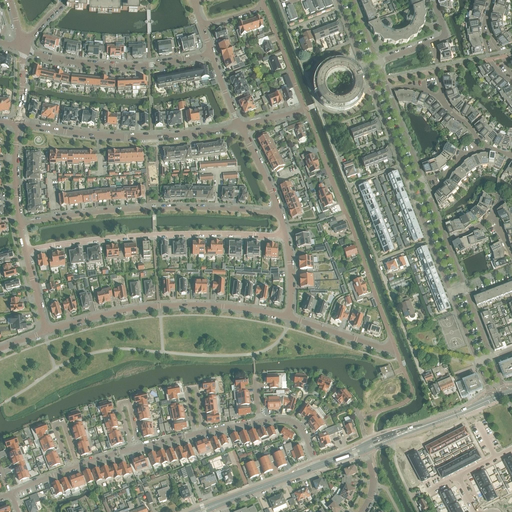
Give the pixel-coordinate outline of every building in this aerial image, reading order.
[(140,0),(71,0),(71,1),(70,2),(70,3),(68,5),(71,8),(89,9),(89,11),(120,13),(120,10),(140,11),(140,0)] [(310,0),(306,0),(307,2),(304,3),(307,10),(309,9),(311,13),(315,12),(310,0)] [(320,0),(314,0),(313,1),(316,8),(319,7),(320,10),(324,9),(320,0)] [(450,0),(441,0),(439,1),(440,8),(452,9),(450,3),(451,3),(450,0)] [(486,0),(475,1),(473,7),(485,9),(486,4),(485,4),(486,0)] [(506,3),(497,0),(495,0),(495,7),(504,10),(506,3)] [(374,9),(372,4),(363,8),(365,13),(374,9)] [(411,23),(410,25),(409,28),(408,28),(407,29),(406,30),(405,31),(404,31),(402,32),(407,43),(409,40),(410,41),(411,41),(412,41),(412,40),(413,40),(413,39),(413,38),(416,37),(418,33),(419,33),(420,33),(421,32),(421,31),(421,30),(420,30),(423,27),(423,24),(424,24),(424,23),(425,23),(425,22),(426,21),(425,21),(425,20),(425,19),(424,19),(426,16),(424,12),(425,12),(425,11),(426,11),(426,10),(425,9),(424,8),(423,8),(424,4),(412,8),(406,11),(405,11),(404,12),(404,13),(403,13),(403,14),(403,15),(403,16),(403,17),(404,18),(405,19),(406,19),(406,20),(406,21),(407,22),(408,22),(411,23)] [(292,5),(288,6),(289,8),(286,10),(291,21),(297,18),(292,5)] [(473,7),(472,13),(472,14),(481,16),(484,9),(485,9),(473,7)] [(492,15),(504,16),(506,10),(504,10),(495,7),(493,12),(492,15)] [(376,14),(374,9),(365,13),(367,18),(376,14)] [(468,24),(480,23),(481,16),(472,14),(472,13),(470,13),(469,18),(470,19),(468,24)] [(369,23),(378,19),(376,14),(367,18),(369,23)] [(492,24),(503,22),(504,16),(492,15),(492,21),(492,24)] [(264,25),(261,19),(261,17),(255,19),(258,30),(264,28),(263,26),(264,25)] [(390,31),(392,29),(391,29),(392,27),(392,26),(392,25),(391,25),(391,24),(392,24),(392,23),(392,22),(391,21),(391,20),(390,20),(390,19),(389,19),(388,19),(388,18),(387,18),(386,19),(379,21),(367,26),(370,28),(370,29),(370,30),(370,31),(371,32),(372,32),(373,32),(374,36),(377,37),(377,38),(377,39),(378,39),(378,40),(379,40),(380,40),(381,40),(384,43),(387,42),(387,43),(388,44),(389,45),(390,45),(390,44),(391,44),(392,43),(395,45),(398,44),(399,44),(399,45),(400,45),(401,45),(402,44),(403,44),(403,43),(407,43),(402,32),(401,32),(399,33),(398,33),(397,33),(395,33),(390,31)] [(258,30),(255,19),(254,19),(249,21),(252,31),(258,30)] [(344,28),(343,26),(343,25),(342,24),(342,23),(341,22),(340,21),(339,20),(338,19),(338,20),(335,24),(338,33),(344,34),(344,33),(344,32),(344,30),(344,29),(344,28)] [(252,31),(249,21),(244,23),(243,23),(247,34),(247,33),(252,31)] [(494,33),(504,28),(503,22),(492,24),(493,30),(494,33)] [(247,34),(243,23),(237,25),(238,27),(239,30),(236,31),(239,38),(242,37),(241,35),(247,34)] [(468,24),(469,31),(479,30),(480,23),(468,24)] [(338,33),(335,24),(330,26),(334,35),(338,33)] [(498,41),(507,34),(504,28),(494,33),(496,38),(498,41)] [(227,36),(225,30),(223,31),(222,29),(216,31),(216,33),(214,34),(216,40),(222,38),(222,41),(230,38),(229,35),(227,36)] [(469,31),(467,31),(468,37),(469,37),(470,42),(469,42),(470,42),(480,37),(479,30),(469,31)] [(320,40),(317,31),(312,33),(316,42),(320,40)] [(304,52),(312,48),(309,41),(313,39),(310,32),(303,35),(304,39),(299,41),(304,52)] [(507,34),(498,41),(503,47),(511,43),(511,41),(510,39),(510,38),(511,36),(511,35),(510,33),(509,32),(507,34)] [(195,35),(186,37),(189,50),(193,49),(195,48),(194,44),(197,43),(195,35)] [(49,49),(52,38),(51,38),(43,36),(42,43),(45,44),(44,47),(45,47),(45,48),(49,49)] [(58,47),(60,40),(57,39),(57,37),(52,36),(51,38),(52,38),(49,49),(53,50),(53,49),(54,50),(55,46),(58,47)] [(189,50),(186,37),(177,39),(179,47),(182,47),(183,51),(186,51),(189,50)] [(272,47),(270,42),(269,42),(267,37),(257,41),(259,46),(261,45),(263,49),(264,48),(267,54),(274,51),(272,47)] [(481,44),(480,37),(470,42),(470,44),(467,45),(470,50),(471,50),(481,44)] [(231,47),(229,42),(231,41),(230,38),(222,41),(223,43),(218,45),(220,51),(231,47)] [(173,40),(164,41),(166,55),(169,54),(172,53),(171,49),(174,48),(173,40)] [(71,54),(73,43),(64,41),(63,48),(66,49),(66,52),(67,52),(67,53),(71,54)] [(166,55),(164,41),(154,43),(155,51),(159,50),(159,55),(162,55),(166,55)] [(80,51),(81,44),(73,43),(71,54),(75,54),(76,54),(76,51),(80,51)] [(94,43),(94,45),(93,57),(97,57),(97,56),(98,57),(98,53),(102,54),(102,46),(99,46),(99,44),(94,43)] [(450,53),(452,53),(452,52),(451,52),(450,49),(451,49),(449,44),(438,48),(441,55),(450,53)] [(481,44),(471,50),(470,50),(468,50),(470,56),(484,53),(483,48),(482,48),(481,44)] [(93,57),(94,45),(86,45),(85,52),(88,52),(88,56),(89,56),(93,57)] [(138,58),(137,46),(129,47),(129,54),(132,54),(132,57),(134,57),(134,58),(138,58)] [(145,46),(137,46),(138,58),(141,57),(143,57),(142,53),(146,53),(145,46)] [(115,58),(115,47),(107,47),(107,54),(110,54),(110,57),(111,57),(111,58),(115,58)] [(124,47),(115,47),(115,58),(119,58),(119,57),(120,57),(120,54),(124,54),(124,47)] [(233,53),(231,47),(220,51),(222,57),(233,53)] [(235,59),(233,54),(233,53),(222,57),(224,62),(235,59)] [(450,53),(441,55),(441,63),(452,60),(450,53)] [(281,69),(279,64),(278,64),(277,62),(278,61),(277,57),(271,59),(270,56),(262,59),(264,63),(269,61),(273,71),(276,70),(277,71),(281,69)] [(9,69),(11,62),(12,58),(7,57),(7,58),(4,57),(0,68),(2,69),(2,67),(9,69)] [(237,65),(235,59),(224,62),(226,68),(231,67),(233,71),(240,68),(238,64),(237,65)] [(363,93),(361,92),(362,88),(362,86),(361,81),(364,81),(364,80),(362,75),(359,71),(359,70),(356,67),(355,66),(351,64),(351,63),(347,62),(346,61),(344,60),(342,60),(339,60),(337,60),(335,60),(333,61),(331,61),(329,62),(327,63),(325,64),(323,66),(321,67),(320,69),(318,70),(317,72),(316,74),(315,76),(314,78),(314,80),(313,83),(313,85),(313,87),(313,89),(314,91),(314,94),(316,93),(320,101),(319,102),(320,102),(323,106),(324,106),(328,109),(333,111),(334,111),(338,111),(339,111),(344,111),(345,111),(349,109),(354,107),(354,106),(358,103),(361,99),(361,98),(363,94),(364,93),(363,93)] [(484,78),(493,72),(489,66),(478,69),(479,69),(481,74),(478,75),(481,80),(484,79),(484,78)] [(39,81),(42,68),(33,67),(32,71),(33,71),(32,77),(38,79),(38,80),(39,81)] [(214,79),(212,72),(208,73),(208,71),(208,67),(202,68),(203,69),(199,70),(199,69),(201,81),(202,81),(202,82),(209,80),(212,80),(212,81),(214,81),(214,79)] [(47,80),(49,70),(45,69),(45,70),(42,70),(42,69),(42,68),(39,81),(39,82),(40,82),(40,80),(46,81),(47,80)] [(202,83),(201,81),(199,69),(199,70),(196,70),(192,71),(194,83),(200,81),(201,83),(202,83)] [(53,84),(56,72),(55,71),(55,72),(52,72),(52,71),(49,70),(47,80),(52,82),(52,84),(53,84)] [(244,81),(242,75),(243,74),(242,70),(235,73),(236,77),(231,79),(231,80),(230,80),(232,85),(233,84),(233,85),(244,81)] [(194,83),(192,71),(189,72),(189,71),(185,72),(187,82),(187,83),(193,82),(193,84),(194,84),(194,83)] [(60,84),(63,73),(56,72),(53,84),(53,85),(54,85),(54,83),(60,84)] [(187,82),(185,72),(181,73),(178,74),(178,73),(180,85),(182,85),(181,83),(187,82)] [(484,78),(484,79),(484,78),(487,81),(486,81),(490,85),(498,78),(493,72),(484,78)] [(70,80),(69,80),(70,76),(63,74),(63,73),(60,84),(60,85),(61,86),(62,84),(68,85),(69,85),(70,80)] [(180,85),(178,73),(178,74),(175,74),(174,74),(171,75),(173,85),(179,84),(179,85),(180,85)] [(444,83),(455,83),(455,77),(454,77),(454,74),(455,74),(455,73),(444,76),(444,83)] [(78,88),(79,76),(76,76),(76,75),(72,75),(72,76),(71,80),(70,80),(69,85),(71,85),(77,86),(77,88),(78,88)] [(173,85),(171,75),(167,75),(167,76),(164,76),(166,90),(168,90),(167,88),(173,87),(173,85)] [(288,75),(283,77),(286,85),(288,89),(289,90),(293,88),(293,87),(291,84),(288,75)] [(166,90),(164,76),(164,77),(160,77),(156,77),(157,81),(159,89),(165,88),(165,90),(166,90)] [(92,90),(92,89),(93,78),(86,77),(85,87),(85,88),(91,88),(91,90),(92,90)] [(100,88),(100,79),(93,78),(92,89),(94,90),(94,88),(100,88)] [(107,91),(108,78),(101,78),(100,79),(100,88),(106,89),(105,91),(107,91)] [(114,90),(115,79),(111,79),(111,80),(108,79),(108,78),(107,91),(108,91),(108,89),(114,90)] [(498,78),(490,85),(495,91),(496,89),(504,82),(498,78)] [(246,86),(244,81),(233,85),(236,90),(246,86)] [(504,82),(496,89),(500,94),(510,89),(508,86),(504,82)] [(251,94),(248,85),(246,86),(236,90),(236,91),(235,91),(237,96),(238,96),(243,94),(244,97),(251,94)] [(292,96),(290,92),(289,92),(289,90),(288,89),(282,91),(284,97),(286,102),(288,101),(289,102),(292,101),(291,100),(292,100),(291,96),(292,96)] [(511,92),(510,89),(500,94),(502,99),(503,99),(505,101),(504,102),(511,96),(511,92)] [(282,98),(284,97),(282,91),(282,90),(273,93),(278,105),(284,103),(282,98)] [(457,90),(446,90),(447,94),(448,99),(459,96),(457,90)] [(405,103),(404,91),(399,92),(395,93),(399,103),(405,103)] [(404,91),(405,103),(411,104),(413,92),(408,92),(404,92),(404,91)] [(413,92),(411,104),(417,106),(421,96),(417,94),(416,94),(413,93),(413,92)] [(278,105),(273,93),(264,97),(267,104),(270,102),(272,107),(278,105)] [(253,103),(251,98),(252,97),(251,94),(244,97),(245,100),(240,102),(239,103),(240,106),(241,108),(242,107),(242,108),(253,103)] [(421,96),(417,106),(416,107),(421,110),(422,107),(424,107),(429,97),(421,96)] [(453,107),(462,101),(459,96),(448,99),(449,99),(450,102),(453,107)] [(10,109),(10,103),(9,103),(9,101),(11,101),(11,97),(9,97),(9,98),(2,98),(2,111),(8,112),(8,109),(10,109)] [(428,111),(436,102),(432,99),(429,97),(424,107),(428,111)] [(467,105),(462,101),(453,107),(455,110),(459,113),(467,105)] [(436,102),(428,111),(429,111),(432,116),(442,109),(439,105),(438,105),(436,103),(436,102)] [(40,111),(41,103),(38,103),(37,104),(31,103),(31,106),(29,105),(28,112),(30,112),(29,115),(36,116),(37,110),(40,111)] [(48,118),(50,107),(50,105),(49,107),(44,106),(44,104),(41,103),(40,111),(42,111),(41,117),(48,118)] [(255,109),(253,103),(242,108),(245,113),(255,109)] [(58,114),(59,107),(50,105),(50,107),(48,118),(48,119),(53,120),(53,119),(54,119),(55,114),(58,114)] [(467,118),(472,108),(467,105),(459,113),(459,114),(460,114),(462,115),(467,118)] [(70,122),(71,110),(65,110),(65,108),(62,107),(61,115),(64,115),(63,121),(64,121),(64,122),(69,123),(69,122),(70,122)] [(213,117),(212,111),(211,111),(210,107),(201,108),(202,116),(205,115),(206,121),(212,120),(212,117),(213,117)] [(199,116),(202,116),(201,108),(198,109),(198,111),(192,112),(192,110),(194,123),(200,122),(199,116)] [(472,108),(467,118),(472,124),(480,116),(477,112),(476,112),(473,108),(472,108)] [(79,117),(80,110),(77,109),(77,111),(71,110),(70,122),(76,123),(77,117),(79,117)] [(442,109),(432,116),(433,117),(433,116),(436,119),(435,119),(439,123),(447,115),(442,109)] [(88,124),(89,113),(83,112),(84,110),(80,110),(79,117),(82,118),(82,123),(88,124)] [(194,123),(192,110),(185,111),(188,124),(194,123)] [(98,120),(99,112),(96,112),(95,114),(89,113),(88,124),(94,125),(95,120),(98,120)] [(175,125),(174,114),(174,112),(164,113),(165,120),(168,120),(168,126),(169,125),(169,127),(174,126),(174,125),(175,125)] [(110,126),(111,115),(105,115),(105,113),(101,113),(101,120),(104,120),(104,126),(110,126)] [(120,121),(120,113),(117,113),(117,115),(111,115),(110,126),(111,126),(117,126),(117,121),(120,121)] [(129,127),(129,116),(123,115),(123,113),(120,113),(120,121),(123,121),(122,127),(129,127)] [(163,126),(162,120),(165,120),(164,113),(161,113),(161,115),(155,115),(156,126),(163,126)] [(135,127),(135,121),(138,122),(138,114),(135,114),(135,116),(129,116),(129,127),(129,128),(134,128),(134,127),(135,127)] [(148,127),(148,116),(141,116),(141,114),(138,114),(138,122),(141,122),(141,127),(148,127)] [(373,122),(376,131),(378,134),(381,135),(381,132),(382,132),(382,133),(382,132),(382,130),(382,129),(382,127),(382,126),(381,125),(381,124),(380,122),(380,121),(379,120),(378,119),(377,118),(376,117),(376,118),(373,122)] [(450,132),(454,122),(449,117),(441,125),(445,129),(446,128),(450,132),(449,132),(450,132)] [(479,133),(488,127),(485,122),(483,120),(484,120),(483,119),(475,127),(479,133)] [(454,122),(450,132),(455,135),(463,126),(459,124),(454,122)] [(305,140),(305,138),(306,137),(304,130),(302,125),(297,128),(295,125),(286,128),(287,132),(294,129),(300,142),(301,143),(305,141),(305,140)] [(463,126),(455,135),(459,140),(466,135),(468,133),(465,129),(463,126)] [(488,127),(479,133),(481,135),(481,136),(485,139),(493,131),(488,127)] [(358,138),(355,129),(350,131),(354,140),(358,138)] [(493,131),(485,139),(486,139),(492,143),(499,134),(498,135),(493,131)] [(270,134),(267,136),(266,133),(259,137),(260,139),(258,140),(261,145),(272,140),(270,134)] [(499,134),(492,143),(495,144),(495,145),(500,147),(505,137),(499,134)] [(465,142),(468,138),(466,135),(459,140),(462,143),(463,142),(465,142)] [(505,137),(500,147),(503,148),(509,150),(511,138),(505,137)] [(263,150),(275,145),(272,140),(261,145),(263,150)] [(225,153),(224,149),(226,149),(225,144),(224,145),(224,144),(223,144),(223,142),(218,143),(220,156),(220,154),(225,153)] [(444,152),(454,157),(457,150),(448,143),(448,144),(447,147),(446,147),(444,152)] [(275,145),(263,150),(263,151),(266,155),(277,150),(275,145)] [(204,158),(202,146),(197,146),(197,148),(197,149),(197,150),(194,150),(195,160),(204,158)] [(392,153),(392,152),(391,151),(391,150),(390,149),(389,148),(388,147),(387,146),(387,147),(384,151),(387,160),(389,163),(392,163),(392,161),(393,161),(393,162),(393,160),(393,158),(393,157),(393,155),(392,153)] [(195,160),(194,150),(190,150),(190,149),(190,147),(189,147),(185,147),(185,148),(186,162),(186,160),(191,160),(195,160)] [(170,163),(168,149),(163,150),(163,152),(162,152),(162,156),(163,161),(164,161),(164,162),(169,162),(170,163)] [(280,155),(277,150),(266,155),(268,160),(268,161),(280,155)] [(440,157),(449,164),(452,160),(452,159),(454,157),(444,152),(442,151),(439,155),(441,156),(440,157)] [(316,158),(315,158),(314,155),(308,157),(307,154),(301,156),(302,160),(305,159),(305,160),(307,166),(317,162),(316,158)] [(482,166),(488,165),(490,154),(486,154),(481,155),(482,166)] [(490,154),(488,165),(488,168),(493,169),(494,166),(499,156),(495,155),(490,154)] [(282,160),(280,155),(268,161),(271,166),(282,160)] [(472,157),(477,168),(482,166),(481,155),(478,156),(477,156),(472,157)] [(499,156),(494,166),(501,169),(505,160),(499,156)] [(435,160),(442,169),(446,166),(449,164),(440,157),(435,160)] [(465,162),(472,172),(477,168),(472,157),(472,158),(469,160),(469,159),(465,162)] [(369,167),(366,158),(361,160),(365,169),(369,167)] [(283,169),(282,167),(285,165),(282,160),(271,166),(274,171),(276,170),(277,172),(283,169)] [(433,173),(429,162),(428,160),(427,161),(427,160),(421,162),(426,174),(433,173)] [(429,162),(433,173),(439,171),(441,170),(442,170),(442,169),(435,160),(429,162)] [(354,169),(352,161),(343,164),(345,169),(344,169),(347,178),(360,173),(359,169),(358,170),(357,168),(354,169)] [(318,167),(319,167),(317,162),(307,166),(308,167),(310,173),(308,174),(309,178),(315,176),(314,172),(319,170),(318,167)] [(460,168),(467,177),(466,176),(472,172),(465,162),(465,163),(460,168)] [(453,174),(462,181),(466,178),(467,177),(460,168),(456,171),(456,172),(453,174)] [(388,182),(390,181),(399,178),(397,173),(386,177),(388,182)] [(37,183),(40,183),(40,174),(28,174),(27,174),(27,180),(29,180),(29,183),(37,183)] [(450,181),(459,188),(457,186),(462,181),(453,174),(450,181)] [(390,181),(392,186),(401,183),(399,178),(390,181)] [(293,188),(291,182),(290,183),(289,180),(285,182),(286,184),(280,186),(282,191),(282,192),(293,188)] [(361,192),(370,189),(368,186),(369,185),(368,181),(363,183),(364,185),(359,187),(361,192)] [(444,185),(452,194),(456,190),(458,188),(459,188),(450,181),(444,185)] [(39,190),(38,185),(37,185),(37,183),(29,183),(30,186),(27,186),(27,191),(39,190)] [(392,186),(394,191),(403,188),(401,183),(392,186)] [(330,197),(329,193),(328,193),(327,190),(324,190),(322,185),(318,187),(320,192),(318,193),(321,201),(330,197)] [(440,191),(448,200),(452,196),(451,195),(452,194),(444,185),(440,191)] [(227,201),(228,190),(228,187),(228,188),(223,188),(223,189),(222,194),(221,194),(220,198),(222,198),(222,199),(222,201),(227,201)] [(236,196),(237,187),(234,187),(228,187),(228,190),(227,201),(228,200),(233,201),(233,196),(236,196)] [(247,199),(247,194),(245,194),(246,189),(245,189),(246,188),(240,188),(237,187),(236,196),(239,196),(239,202),(240,202),(240,203),(244,203),(244,202),(245,202),(245,200),(245,199),(247,199)] [(295,193),(293,188),(282,192),(284,197),(295,193)] [(394,191),(396,196),(405,193),(403,188),(394,191)] [(102,201),(101,189),(94,190),(95,201),(98,200),(98,202),(99,201),(99,202),(102,202),(102,201)] [(109,199),(109,190),(102,190),(101,189),(102,201),(103,201),(103,202),(106,201),(107,201),(107,199),(109,199)] [(370,189),(361,192),(363,198),(371,194),(370,189)] [(95,201),(94,190),(86,191),(88,204),(91,203),(91,202),(93,202),(92,201),(95,201)] [(88,204),(86,191),(79,192),(81,202),(83,202),(84,203),(85,203),(85,204),(88,204)] [(448,200),(440,191),(435,196),(439,207),(443,203),(444,204),(448,200)] [(81,202),(79,192),(72,193),(74,205),(75,205),(78,205),(78,204),(78,203),(81,202)] [(74,205),(72,193),(65,194),(67,204),(69,204),(69,205),(70,205),(70,206),(73,205),(74,205)] [(297,198),(295,193),(284,197),(286,202),(297,198)] [(396,196),(398,201),(407,198),(405,193),(396,196)] [(479,204),(490,207),(493,201),(493,200),(491,199),(488,197),(484,193),(484,194),(482,199),(478,198),(477,202),(479,204)] [(365,203),(375,199),(373,194),(371,194),(363,198),(365,203)] [(331,201),(332,201),(330,197),(321,201),(318,202),(323,213),(328,210),(327,207),(333,205),(331,201)] [(297,198),(286,202),(288,208),(299,204),(297,198)] [(398,201),(400,206),(409,203),(407,198),(398,201)] [(367,208),(377,204),(375,199),(365,203),(367,208)] [(400,206),(402,211),(411,208),(409,203),(400,206)] [(301,209),(299,204),(288,208),(289,211),(288,211),(289,213),(301,209)] [(369,213),(379,209),(377,204),(367,208),(369,213)] [(476,209),(486,215),(489,211),(488,210),(490,207),(479,204),(476,209)] [(500,218),(511,214),(509,209),(508,209),(506,204),(504,205),(497,211),(497,212),(500,218)] [(402,217),(413,213),(411,208),(402,211),(400,212),(402,217)] [(299,210),(301,209),(289,213),(290,216),(291,216),(292,219),(297,217),(298,219),(302,218),(299,210)] [(371,218),(381,214),(379,209),(369,213),(371,218)] [(486,215),(476,209),(472,213),(479,221),(483,218),(483,217),(485,215),(486,215)] [(404,222),(414,218),(413,213),(402,217),(404,222)] [(466,215),(471,226),(476,223),(479,221),(479,222),(479,221),(472,213),(466,215)] [(373,223),(383,219),(381,214),(371,218),(373,223)] [(471,226),(466,215),(465,214),(460,217),(462,220),(460,220),(465,230),(471,226)] [(511,217),(511,214),(500,218),(504,224),(511,221),(511,217)] [(347,229),(344,222),(337,225),(335,218),(328,221),(330,227),(333,227),(335,234),(347,229)] [(406,227),(408,227),(416,223),(414,218),(404,222),(406,227)] [(375,228),(385,224),(383,219),(373,223),(375,228)] [(454,221),(457,232),(462,231),(465,230),(460,220),(454,221)] [(457,232),(454,221),(454,222),(451,223),(446,225),(450,235),(457,232)] [(410,232),(418,228),(416,223),(408,227),(410,232)] [(377,233),(387,229),(385,224),(375,228),(377,233)] [(412,237),(420,233),(418,228),(410,232),(408,232),(410,237),(412,237)] [(387,229),(377,233),(379,238),(389,234),(387,229)] [(311,240),(310,231),(303,232),(304,235),(296,236),(296,238),(295,238),(295,242),(296,242),(297,243),(310,241),(311,240)] [(475,234),(478,245),(483,243),(488,241),(482,232),(481,232),(475,234)] [(420,233),(412,237),(414,242),(422,239),(420,233)] [(381,243),(391,239),(389,234),(379,238),(381,243)] [(468,238),(471,248),(471,247),(478,245),(475,234),(468,238)] [(460,240),(465,250),(471,248),(468,238),(463,239),(460,240)] [(383,248),(393,244),(391,239),(381,243),(383,248)] [(465,250),(460,240),(454,244),(453,244),(457,255),(458,255),(458,254),(460,252),(461,253),(465,250)] [(217,255),(216,242),(213,242),(213,243),(211,243),(211,248),(207,248),(207,257),(217,257),(217,255)] [(253,257),(253,243),(252,243),(252,242),(248,242),(248,243),(247,243),(247,251),(244,251),(244,256),(247,256),(247,258),(253,258),(253,257)] [(171,258),(171,249),(168,249),(167,243),(161,243),(161,247),(160,247),(160,252),(161,251),(162,257),(167,256),(167,258),(171,258)] [(180,256),(179,243),(175,243),(175,244),(173,244),(174,249),(171,249),(171,258),(180,258),(180,256)] [(207,257),(207,248),(204,248),(204,243),(199,243),(199,255),(204,255),(204,257),(207,257)] [(493,253),(504,251),(503,248),(501,243),(491,248),(493,253)] [(393,244),(383,248),(385,253),(395,249),(393,244)] [(271,259),(272,245),(269,245),(266,245),(265,252),(264,252),(264,259),(271,259)] [(118,261),(122,260),(121,252),(118,252),(118,247),(115,247),(115,246),(112,247),(113,260),(118,259),(118,261)] [(124,252),(121,252),(122,260),(123,260),(126,260),(126,259),(131,258),(131,257),(130,246),(124,246),(124,252)] [(357,254),(356,251),(354,246),(344,249),(347,259),(351,257),(352,259),(356,257),(356,256),(357,255),(357,254)] [(418,257),(428,253),(426,248),(416,252),(418,257)] [(93,249),(89,249),(89,250),(88,250),(88,255),(85,255),(86,265),(95,263),(93,249)] [(85,255),(82,256),(81,250),(76,251),(77,264),(83,263),(86,263),(86,265),(85,255)] [(7,251),(3,252),(3,254),(0,254),(0,264),(8,263),(7,259),(13,258),(13,257),(14,257),(13,253),(12,253),(11,252),(8,253),(7,251)] [(493,261),(504,259),(504,251),(493,253),(495,260),(493,261)] [(57,253),(54,254),(51,255),(52,260),(49,261),(50,269),(59,268),(57,253)] [(419,262),(430,258),(428,253),(418,257),(419,262)] [(37,261),(38,266),(40,266),(40,269),(46,268),(46,266),(48,266),(47,259),(45,259),(44,256),(43,256),(43,255),(39,255),(39,256),(38,257),(39,260),(37,261)] [(313,263),(313,256),(306,256),(306,258),(299,258),(299,261),(299,264),(313,263)] [(390,262),(386,264),(386,266),(388,271),(389,272),(393,270),(393,272),(397,270),(397,269),(406,265),(403,258),(403,257),(399,259),(394,260),(395,262),(390,263),(390,262)] [(421,267),(432,263),(430,258),(419,262),(421,267)] [(504,259),(493,261),(494,261),(495,264),(494,264),(496,270),(507,265),(504,259)] [(423,272),(425,271),(434,268),(432,263),(421,267),(423,272)] [(16,270),(15,270),(15,269),(11,270),(10,265),(3,267),(5,272),(3,272),(5,278),(16,275),(16,274),(17,274),(16,270)] [(425,271),(427,276),(436,273),(434,268),(425,271)] [(436,273),(427,276),(425,277),(427,282),(438,278),(436,273)] [(314,281),(314,274),(307,274),(307,276),(300,276),(300,279),(300,282),(314,281)] [(429,287),(439,283),(438,278),(427,282),(429,287)] [(187,281),(186,281),(186,279),(180,279),(180,286),(179,286),(179,291),(180,291),(180,294),(186,294),(186,286),(188,286),(187,281)] [(201,294),(202,281),(201,281),(201,280),(194,279),(193,286),(195,286),(195,294),(198,294),(201,294)] [(350,283),(353,291),(365,286),(363,282),(361,279),(350,283)] [(175,290),(174,283),(169,283),(169,280),(163,280),(163,287),(162,287),(163,292),(164,292),(164,295),(170,295),(170,290),(175,290)] [(225,293),(225,288),(224,288),(224,281),(218,280),(218,283),(213,283),(213,282),(212,282),(211,286),(211,290),(212,290),(217,290),(217,295),(223,295),(224,293),(225,293)] [(18,282),(18,281),(14,282),(14,281),(10,282),(10,283),(5,284),(6,290),(7,290),(7,292),(12,291),(12,289),(19,287),(19,286),(20,286),(19,282),(18,282)] [(207,294),(207,287),(208,287),(208,286),(211,286),(212,282),(209,282),(209,281),(202,281),(201,294),(204,294),(207,294)] [(141,291),(140,282),(136,283),(136,284),(131,285),(131,291),(131,292),(131,294),(132,294),(132,296),(133,298),(139,297),(138,292),(141,291)] [(154,287),(151,288),(151,283),(145,283),(146,297),(147,296),(147,298),(151,297),(151,296),(152,296),(152,294),(152,293),(154,293),(154,287)] [(239,297),(240,289),(241,289),(242,284),(240,284),(234,283),(234,288),(232,288),(232,292),(233,293),(232,296),(233,296),(233,297),(237,298),(238,297),(239,297)] [(252,290),(253,284),(247,283),(246,285),(245,285),(244,290),(246,290),(245,298),(251,299),(251,295),(252,295),(253,291),(252,290)] [(431,292),(441,288),(439,283),(429,287),(431,292)] [(501,286),(505,296),(511,293),(511,288),(510,283),(501,286)] [(125,291),(124,286),(118,287),(118,290),(113,291),(115,298),(120,297),(120,300),(121,300),(121,301),(126,300),(125,299),(126,299),(125,291)] [(267,294),(268,288),(257,286),(255,295),(260,296),(260,300),(266,301),(266,298),(267,299),(268,294),(267,294)] [(366,291),(365,286),(353,291),(357,302),(363,300),(361,296),(367,294),(366,291)] [(492,290),(496,300),(505,296),(501,286),(492,290)] [(110,288),(107,289),(107,290),(102,291),(105,304),(108,303),(110,302),(109,297),(112,296),(110,288)] [(281,296),(283,290),(273,288),(271,298),(274,299),(273,303),(274,303),(274,304),(278,305),(278,304),(279,304),(280,301),(282,301),(283,297),(281,296)] [(433,297),(443,293),(441,288),(431,292),(433,297)] [(483,293),(483,295),(487,303),(496,300),(492,290),(483,293)] [(102,291),(98,292),(97,292),(96,291),(93,292),(95,300),(98,299),(99,305),(102,304),(102,305),(105,304),(102,291)] [(91,301),(89,294),(86,295),(86,293),(80,294),(81,298),(81,299),(82,301),(81,302),(82,304),(82,305),(83,309),(84,308),(85,310),(89,309),(88,308),(89,307),(88,302),(91,301)] [(435,302),(445,298),(443,293),(433,297),(435,302)] [(487,303),(483,295),(483,293),(474,297),(474,298),(477,307),(487,303)] [(314,308),(317,301),(313,300),(314,300),(308,298),(306,303),(304,302),(302,306),(305,307),(303,311),(305,311),(304,312),(308,313),(308,312),(309,313),(311,307),(314,308)] [(399,301),(401,305),(401,306),(403,311),(404,311),(407,317),(408,317),(409,318),(409,319),(411,320),(412,320),(413,320),(415,319),(415,318),(416,317),(416,315),(415,314),(414,314),(408,298),(399,301)] [(437,307),(447,303),(445,298),(435,302),(437,307)] [(24,309),(23,305),(22,305),(22,304),(19,304),(18,299),(11,300),(12,305),(10,305),(11,311),(13,311),(13,312),(19,312),(19,310),(23,310),(23,309),(24,309)] [(75,301),(74,301),(73,299),(67,301),(67,302),(62,304),(64,311),(69,309),(70,313),(71,312),(72,313),(75,312),(75,311),(76,311),(75,307),(76,307),(75,301)] [(61,315),(57,302),(51,304),(52,307),(50,308),(52,314),(54,314),(55,317),(56,317),(57,318),(61,316),(60,316),(61,315)] [(324,314),(326,309),(325,309),(326,304),(320,302),(320,303),(319,302),(317,307),(319,307),(316,315),(317,315),(317,316),(321,317),(321,316),(322,317),(323,313),(324,314)] [(447,303),(437,307),(439,313),(449,309),(447,303)] [(347,320),(349,314),(345,312),(345,309),(340,307),(337,314),(336,313),(335,318),(336,318),(335,321),(341,323),(342,319),(347,320)] [(488,318),(491,316),(490,312),(487,313),(483,314),(481,315),(483,320),(484,319),(488,318)] [(361,322),(363,316),(357,314),(357,316),(352,314),(350,321),(354,323),(353,327),(359,329),(360,326),(361,327),(362,322),(361,322)] [(25,323),(25,318),(18,318),(18,315),(10,316),(11,325),(26,324),(26,323),(25,323)] [(26,330),(26,324),(11,325),(10,325),(10,331),(17,330),(17,332),(22,332),(22,330),(26,330)] [(380,331),(380,330),(378,329),(377,329),(378,327),(372,325),(372,327),(369,326),(367,332),(374,335),(374,336),(377,337),(377,336),(378,336),(378,335),(379,335),(381,331),(380,331)] [(505,342),(502,343),(499,345),(495,346),(493,347),(495,351),(496,351),(501,349),(502,351),(507,349),(505,342)] [(511,375),(511,362),(501,366),(506,378),(511,375)] [(389,366),(382,369),(385,375),(391,372),(389,366)] [(431,373),(424,376),(426,382),(433,379),(431,373)] [(286,382),(285,374),(267,375),(267,377),(267,379),(264,379),(265,383),(267,383),(267,384),(270,384),(270,389),(281,388),(281,389),(287,389),(287,382),(286,382)] [(306,384),(306,378),(306,376),(296,375),(296,377),(295,377),(294,383),(295,383),(294,388),(302,389),(303,384),(306,384)] [(444,382),(447,390),(454,387),(449,376),(448,375),(447,376),(443,378),(445,381),(444,382)] [(329,389),(332,383),(330,383),(331,380),(321,377),(320,379),(319,380),(317,379),(316,383),(318,384),(317,385),(320,386),(319,390),(326,393),(327,389),(329,389)] [(456,384),(457,386),(462,399),(462,397),(469,394),(468,392),(469,392),(470,394),(481,389),(477,377),(465,382),(466,384),(465,384),(464,382),(457,385),(456,383),(456,384)] [(438,383),(442,393),(442,392),(447,390),(444,382),(445,381),(443,378),(442,378),(441,378),(441,379),(437,381),(438,383)] [(247,385),(247,384),(248,384),(248,380),(247,380),(247,379),(234,380),(235,391),(245,390),(244,386),(247,385)] [(218,393),(217,382),(213,382),(213,380),(206,381),(206,383),(203,384),(203,385),(200,385),(201,389),(203,389),(203,390),(206,390),(207,394),(209,394),(209,396),(216,396),(216,393),(218,393)] [(442,393),(438,383),(436,383),(437,385),(430,388),(432,392),(435,397),(436,396),(436,397),(438,396),(438,395),(441,394),(442,393)] [(176,394),(179,394),(179,393),(180,393),(179,388),(178,389),(178,388),(177,385),(167,387),(167,390),(165,390),(168,404),(178,402),(176,394)] [(348,397),(350,396),(345,390),(343,392),(341,389),(332,396),(340,405),(343,402),(345,404),(346,403),(348,405),(351,402),(350,400),(348,397)] [(249,399),(249,395),(248,395),(248,393),(245,393),(245,390),(235,391),(234,391),(235,400),(249,399)] [(283,406),(284,399),(284,396),(284,395),(284,391),(276,391),(276,395),(273,395),(274,410),(277,410),(277,409),(280,409),(280,406),(282,406),(283,406)] [(151,404),(148,394),(134,397),(134,398),(135,402),(136,403),(139,402),(140,407),(147,405),(151,404)] [(292,412),(296,400),(296,399),(296,397),(296,396),(296,395),(296,394),(295,394),(294,394),(293,394),(292,395),(291,396),(291,398),(284,396),(284,399),(283,406),(287,407),(286,410),(287,410),(287,412),(291,414),(291,412),(292,412)] [(274,410),(273,395),(268,396),(268,399),(265,399),(265,406),(268,406),(268,409),(271,409),(271,410),(274,410)] [(219,405),(218,397),(208,398),(208,401),(205,401),(205,404),(204,404),(205,407),(219,405)] [(249,405),(249,402),(250,402),(249,399),(235,400),(236,400),(237,406),(238,406),(239,409),(246,408),(246,405),(249,405)] [(112,409),(112,408),(113,408),(111,404),(110,403),(107,404),(106,402),(99,404),(100,406),(99,406),(101,412),(102,412),(103,416),(104,416),(110,414),(109,410),(112,409)] [(309,418),(316,410),(316,409),(317,408),(313,405),(312,408),(305,403),(298,414),(304,418),(305,415),(309,418)] [(149,413),(147,405),(140,407),(140,409),(137,410),(138,413),(137,413),(138,416),(149,413)] [(184,413),(183,410),(182,410),(182,407),(179,408),(178,405),(171,406),(171,409),(170,410),(171,416),(184,413)] [(220,415),(219,405),(205,407),(205,411),(206,411),(206,414),(209,413),(210,416),(220,414),(220,415)] [(250,414),(249,408),(246,408),(239,409),(237,409),(237,415),(239,415),(239,416),(243,416),(243,415),(250,414)] [(323,418),(316,409),(316,410),(309,418),(311,420),(309,422),(310,424),(310,425),(312,427),(323,418)] [(82,423),(80,419),(81,419),(79,413),(78,413),(78,411),(71,413),(71,415),(68,416),(68,417),(68,418),(69,422),(70,421),(70,422),(73,421),(74,426),(82,423)] [(151,422),(152,421),(150,413),(149,413),(138,416),(138,419),(139,419),(140,421),(143,421),(143,423),(151,421),(151,422)] [(184,419),(184,417),(185,417),(184,413),(171,416),(172,422),(174,421),(174,424),(182,423),(181,420),(184,419)] [(117,421),(116,418),(115,419),(114,416),(111,417),(110,414),(104,416),(103,416),(100,417),(101,420),(104,420),(105,424),(117,421)] [(220,421),(220,415),(220,414),(210,416),(207,416),(208,423),(214,422),(215,423),(219,422),(219,421),(220,421)] [(326,427),(321,420),(323,419),(323,418),(312,427),(314,430),(314,429),(316,432),(318,430),(320,432),(326,427)] [(354,428),(351,420),(343,423),(348,436),(349,435),(350,436),(352,435),(352,434),(354,433),(353,429),(354,428)] [(114,428),(117,427),(117,425),(118,425),(117,421),(105,424),(102,425),(105,433),(115,431),(114,428)] [(153,429),(151,422),(151,421),(143,423),(144,426),(141,426),(142,429),(141,429),(141,432),(153,430),(153,429)] [(84,431),(83,426),(86,426),(85,422),(82,423),(74,426),(75,428),(72,429),(73,432),(72,432),(73,435),(84,432),(84,431)] [(188,427),(187,423),(185,423),(185,422),(182,423),(174,424),(172,424),(173,431),(175,430),(175,431),(179,430),(186,428),(186,427),(188,427)] [(47,431),(47,430),(48,430),(46,425),(45,426),(45,425),(32,430),(36,440),(46,436),(44,432),(47,431)] [(270,439),(279,436),(277,430),(274,431),(273,428),(267,430),(267,432),(270,439)] [(294,434),(288,431),(289,430),(285,428),(281,434),(291,440),(291,439),(292,439),(294,436),(294,435),(294,434)] [(462,429),(460,430),(465,440),(470,437),(465,428),(462,429)] [(157,436),(156,429),(153,429),(153,430),(141,432),(142,435),(143,435),(144,438),(150,436),(150,438),(157,436)] [(270,439),(267,432),(265,433),(264,429),(258,432),(258,433),(261,441),(262,442),(270,439)] [(80,442),(90,439),(87,430),(84,431),(84,432),(73,435),(74,438),(75,438),(76,440),(79,439),(80,442)] [(458,431),(456,432),(461,442),(465,440),(460,430),(458,431)] [(121,438),(120,434),(120,435),(119,432),(116,433),(115,431),(105,433),(106,437),(107,436),(109,441),(121,438)] [(253,444),(261,441),(258,433),(256,434),(255,431),(249,433),(249,435),(252,442),(253,444)] [(244,445),(252,442),(249,435),(247,436),(246,432),(240,434),(240,436),(244,445)] [(454,433),(452,435),(457,444),(461,442),(456,432),(454,433)] [(330,444),(326,433),(319,436),(319,437),(317,438),(321,449),(325,447),(325,446),(330,444)] [(244,445),(240,436),(238,437),(236,434),(230,436),(234,445),(239,443),(240,448),(244,446),(244,445)] [(449,436),(448,437),(452,445),(456,443),(457,444),(452,435),(449,436)] [(53,443),(52,440),(51,440),(50,437),(47,439),(46,436),(36,440),(34,441),(37,449),(40,447),(53,443)] [(232,446),(230,441),(229,439),(226,440),(225,436),(222,437),(219,438),(220,439),(219,439),(220,440),(221,443),(222,448),(223,449),(232,446)] [(446,438),(443,439),(448,448),(448,447),(452,445),(448,437),(446,438)] [(19,448),(17,444),(18,444),(15,438),(5,442),(7,448),(10,447),(12,451),(22,447),(21,447),(19,448)] [(122,443),(121,441),(122,441),(121,438),(109,441),(111,448),(117,447),(116,445),(122,443)] [(222,448),(221,443),(220,440),(217,441),(216,438),(210,441),(211,442),(213,449),(214,451),(220,449),(222,448)] [(89,448),(92,447),(90,439),(80,442),(80,444),(77,445),(78,448),(77,448),(78,451),(89,448)] [(441,440),(439,441),(444,451),(448,448),(443,439),(441,440)] [(213,449),(211,442),(208,443),(207,440),(205,441),(204,440),(201,441),(206,454),(211,452),(211,450),(213,449)] [(206,454),(201,441),(198,443),(198,444),(196,444),(197,447),(194,448),(195,452),(197,455),(199,455),(200,456),(206,454)] [(437,442),(435,443),(439,452),(443,450),(444,451),(439,441),(437,442)] [(52,452),(51,450),(54,448),(53,446),(54,446),(53,443),(40,447),(43,455),(52,452)] [(432,445),(431,446),(435,454),(437,453),(439,452),(435,443),(432,445)] [(197,455),(195,452),(194,448),(191,449),(190,446),(184,449),(185,450),(186,454),(188,457),(188,459),(194,457),(194,456),(197,455)] [(429,447),(426,448),(430,456),(435,454),(431,446),(429,447)] [(24,455),(22,447),(12,451),(12,454),(9,455),(10,457),(11,460),(24,455)] [(304,458),(301,451),(302,451),(300,447),(294,449),(298,460),(299,460),(303,459),(303,458),(304,458)] [(92,455),(89,448),(78,451),(79,454),(80,454),(81,456),(87,455),(87,456),(92,455)] [(188,457),(186,454),(185,450),(182,451),(181,448),(175,450),(176,452),(177,455),(179,459),(179,461),(185,459),(185,458),(188,457)] [(179,459),(177,455),(176,452),(174,453),(172,450),(170,451),(170,450),(167,451),(167,452),(166,452),(167,454),(170,463),(171,462),(177,460),(176,460),(179,459)] [(284,458),(286,457),(284,450),(277,452),(282,467),(286,465),(284,458)] [(477,451),(472,453),(477,462),(479,461),(481,459),(477,451)] [(59,458),(58,455),(57,456),(56,453),(53,454),(52,452),(43,455),(46,463),(59,458)] [(170,463),(167,454),(165,455),(163,452),(157,454),(158,456),(159,458),(161,463),(161,464),(167,462),(168,465),(171,463),(171,462),(170,463)] [(277,452),(276,452),(277,454),(270,456),(270,455),(272,462),(275,461),(278,469),(282,467),(277,452)] [(418,452),(409,457),(410,460),(411,461),(420,457),(418,452)] [(161,463),(159,458),(158,456),(156,456),(154,453),(148,456),(152,466),(159,464),(158,464),(161,463)] [(472,453),(468,455),(472,464),(474,463),(477,462),(472,453)] [(27,463),(24,455),(11,460),(12,464),(13,463),(14,466),(17,465),(17,467),(27,463)] [(229,455),(223,458),(225,465),(231,463),(229,455)] [(270,463),(272,462),(270,455),(263,457),(268,472),(272,471),(270,463)] [(463,456),(468,466),(471,465),(472,464),(468,455),(464,457),(463,456)] [(463,456),(459,459),(464,468),(466,467),(468,466),(463,456)] [(152,469),(148,459),(145,460),(144,457),(141,458),(141,457),(138,458),(143,472),(152,469)] [(263,457),(263,459),(256,462),(258,467),(261,466),(264,474),(268,472),(263,457)] [(420,457),(411,461),(412,463),(413,466),(423,461),(421,461),(420,457),(421,457),(420,457)] [(511,457),(503,462),(507,469),(511,465),(511,457)] [(54,466),(60,464),(59,462),(60,461),(59,458),(46,463),(49,470),(55,468),(54,466)] [(143,472),(138,458),(134,460),(135,460),(132,461),(133,464),(131,465),(134,475),(138,474),(137,473),(142,471),(143,472)] [(459,459),(455,461),(460,471),(462,469),(464,468),(459,459)] [(423,461),(413,466),(414,468),(415,470),(425,465),(423,461)] [(455,462),(451,464),(455,473),(457,472),(460,471),(455,461),(454,461),(455,462)] [(256,468),(258,467),(256,462),(249,464),(254,477),(259,476),(256,468)] [(28,472),(25,464),(27,463),(17,467),(18,469),(15,470),(16,473),(15,473),(17,476),(28,472)] [(124,478),(132,475),(129,466),(126,467),(125,464),(122,465),(122,464),(119,465),(120,466),(119,466),(120,468),(123,477),(124,478)] [(249,464),(242,467),(244,473),(247,472),(250,479),(254,477),(249,464)] [(451,464),(447,466),(451,475),(454,474),(455,473),(451,464)] [(425,465),(415,470),(416,472),(418,474),(427,469),(425,465)] [(123,477),(120,468),(117,469),(116,466),(110,468),(111,470),(114,479),(115,480),(121,478),(123,477)] [(356,474),(355,472),(356,471),(354,466),(349,468),(350,469),(342,472),(344,478),(342,479),(342,481),(348,482),(349,476),(356,474)] [(442,467),(447,477),(449,476),(451,475),(447,466),(443,468),(442,467)] [(114,479),(111,470),(108,470),(107,467),(101,470),(102,471),(104,476),(106,482),(114,479)] [(442,467),(437,470),(440,474),(442,479),(445,478),(447,477),(442,467)] [(106,482),(104,476),(102,471),(99,472),(98,469),(96,470),(95,469),(92,470),(93,471),(92,471),(93,473),(96,481),(97,485),(106,482)] [(231,477),(231,476),(231,474),(230,474),(230,473),(231,473),(230,469),(224,471),(224,473),(221,474),(220,471),(216,473),(218,480),(223,479),(224,479),(226,484),(229,483),(229,484),(232,483),(232,482),(233,482),(231,477)] [(427,469),(418,474),(419,477),(420,478),(429,474),(427,469)] [(96,481),(93,473),(90,474),(89,471),(83,473),(84,476),(86,479),(87,484),(93,481),(96,481)] [(486,471),(475,477),(476,479),(475,480),(477,483),(477,482),(478,483),(490,477),(486,471)] [(30,478),(28,472),(17,476),(18,479),(19,479),(20,481),(30,478)] [(87,484),(86,479),(84,476),(82,477),(81,474),(78,475),(78,474),(75,476),(79,487),(87,484)] [(217,484),(214,474),(201,479),(200,480),(201,482),(200,482),(202,486),(204,485),(204,486),(205,489),(209,487),(217,484)] [(429,474),(420,478),(421,480),(422,483),(432,478),(429,474)] [(79,487),(75,476),(71,477),(72,478),(69,479),(70,482),(68,483),(69,486),(71,490),(72,494),(81,490),(79,487)] [(478,485),(479,488),(480,488),(481,490),(493,484),(490,477),(478,483),(479,485),(478,485)] [(71,490),(69,486),(68,483),(67,479),(66,479),(66,478),(63,480),(61,481),(62,485),(60,486),(61,489),(62,493),(71,490)] [(327,486),(325,480),(325,479),(321,481),(321,480),(318,481),(318,480),(315,481),(315,482),(314,483),(316,490),(323,488),(324,491),(329,490),(327,486)] [(354,492),(355,490),(348,487),(348,482),(342,481),(341,484),(344,485),(341,490),(352,496),(354,493),(354,492)] [(62,493),(61,489),(60,486),(58,482),(52,484),(54,488),(51,489),(53,496),(56,495),(62,493)] [(493,484),(481,490),(482,490),(483,492),(482,493),(483,496),(484,496),(484,495),(485,496),(495,491),(492,485),(493,484)] [(190,497),(188,492),(189,491),(187,485),(179,488),(180,491),(179,492),(180,494),(181,494),(183,499),(184,499),(184,500),(187,499),(187,498),(190,497)] [(172,497),(169,487),(157,492),(160,498),(158,499),(159,503),(166,501),(166,499),(172,497)] [(310,497),(309,494),(312,493),(310,488),(307,489),(306,488),(304,490),(303,489),(301,490),(301,491),(300,491),(304,499),(307,498),(308,501),(312,500),(310,496),(310,497)] [(350,500),(352,496),(341,490),(339,489),(336,494),(334,497),(339,502),(340,503),(344,499),(349,501),(350,499),(350,500)] [(450,489),(440,495),(443,501),(454,496),(453,495),(454,495),(454,494),(453,491),(452,492),(450,489)] [(304,499),(300,491),(299,491),(297,492),(291,495),(293,500),(297,499),(299,505),(303,503),(301,501),(304,499)] [(485,498),(484,498),(485,500),(486,500),(488,503),(499,498),(495,491),(485,496),(485,498)] [(38,511),(35,504),(40,502),(37,494),(29,497),(31,501),(26,503),(27,507),(28,507),(29,509),(28,509),(29,511),(37,511),(38,511)] [(147,511),(145,507),(143,508),(139,498),(142,497),(141,495),(136,497),(137,499),(142,511),(147,511)] [(286,504),(281,495),(280,496),(279,495),(277,496),(277,497),(275,498),(279,507),(286,504)] [(454,496),(443,501),(447,508),(457,502),(456,500),(457,500),(455,497),(454,497),(454,496)] [(335,506),(339,502),(334,497),(330,501),(331,502),(327,506),(332,511),(339,511),(340,511),(335,506)] [(279,507),(275,498),(274,498),(272,498),(270,499),(270,500),(269,501),(273,510),(279,507)] [(423,511),(427,511),(429,511),(428,508),(429,508),(424,500),(423,499),(420,501),(421,501),(418,503),(421,508),(419,509),(421,511),(423,511)] [(457,502),(447,508),(448,507),(450,511),(454,511),(461,509),(460,508),(461,507),(459,504),(458,505),(457,503),(458,503),(457,502)]
